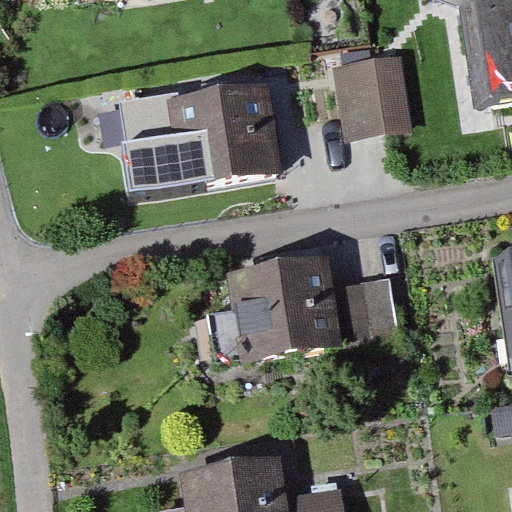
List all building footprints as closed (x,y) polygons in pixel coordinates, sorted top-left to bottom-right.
[(215,0),(123,0),(125,13),(216,3),(215,0)] [(511,0),(459,0),(462,23),(511,16),(511,0)] [(511,16),(462,23),(477,125),(511,119),(511,16)] [(414,69),(343,78),(353,156),(424,148),(414,69)] [(277,99),(162,118),(177,210),(292,191),(277,99)] [(511,269),(501,271),(511,346),(511,269)] [(337,273),(233,289),(247,382),(351,366),(337,273)] [(397,295),(368,298),(375,358),(405,355),(397,295)] [(188,511),(294,511),(290,471),(185,483),(188,511)]
